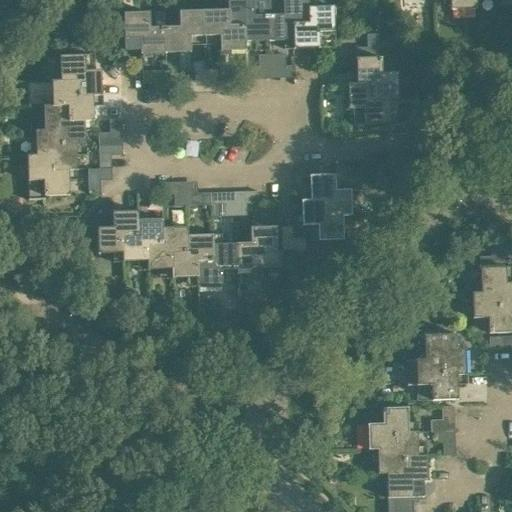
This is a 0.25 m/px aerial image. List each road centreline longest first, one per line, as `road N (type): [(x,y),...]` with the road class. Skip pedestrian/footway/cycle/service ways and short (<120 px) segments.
road 1 (residential): [(238,440),(470,172)]
road 2 (residential): [(143,159),(136,130),(158,109),(247,105),(285,113)]
road 3 (residential): [(470,172),(414,147),(296,144)]
road 4 (residential): [(296,144),(253,177),(215,178),(143,159)]
road 5 (residential): [(433,506),(511,391)]
